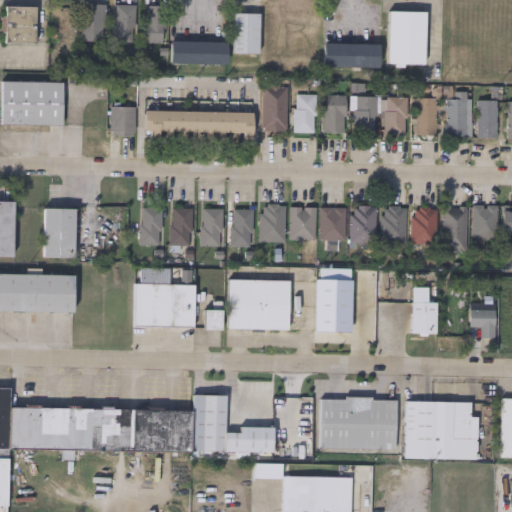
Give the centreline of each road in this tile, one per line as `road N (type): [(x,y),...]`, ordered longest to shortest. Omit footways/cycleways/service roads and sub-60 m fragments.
road 1 (residential): [(511,370),(0,358)]
road 2 (residential): [(511,179),(0,168)]
